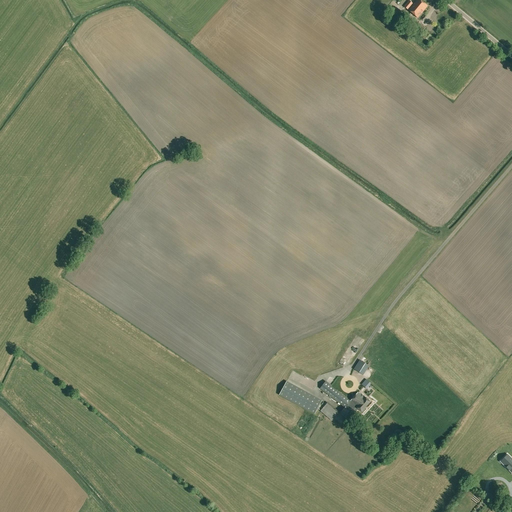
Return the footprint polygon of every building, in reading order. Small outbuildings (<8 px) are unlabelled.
[(408,10),(418,18),(428,6),(420,0),(416,0),(413,4),(409,0),(404,6),(408,10)] [(392,19),(396,24),(398,22),(399,24),(405,20),(399,12),(394,7),(389,11),(394,17),(392,19)] [(415,27),(421,32),(425,27),(419,22),(415,27)] [(363,375),(369,366),(368,365),(363,362),(360,360),(354,369),(363,375)] [(340,413),(348,419),(354,412),(354,413),(358,409),(361,412),(370,401),(366,397),(365,398),(362,395),(362,396),(358,393),(338,376),(331,385),(326,381),(321,388),(345,408),(340,413)] [(361,384),(367,389),(371,383),(366,379),(361,384)] [(279,395),(306,410),(315,414),(322,400),(287,381),(279,395)] [(320,411),(331,421),(339,412),(328,402),(320,411)] [(511,459),(507,455),(502,460),(508,465),(506,467),(511,472),(511,459)]
